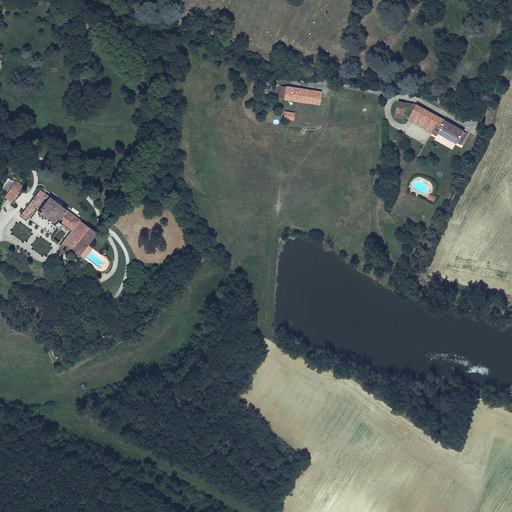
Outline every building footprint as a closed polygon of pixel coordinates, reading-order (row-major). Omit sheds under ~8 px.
[(308,90),(280,86),(278,99),(306,103),(308,90)] [(317,104),(319,92),(308,90),(306,103),(317,104)] [(397,101),(394,117),(396,117),(395,121),(401,122),(403,107),(412,110),(415,105),(412,104),(397,101)] [(407,120),(432,133),(435,127),(417,117),(418,114),(415,112),(418,107),(418,106),(416,105),(415,105),(412,110),(407,120)] [(457,143),(464,131),(430,112),(418,107),(415,112),(418,114),(417,117),(435,127),(432,133),(437,136),(439,134),(457,143)] [(293,114),(284,112),(282,119),(292,120),(293,114)] [(7,181),(4,186),(0,193),(0,199),(6,204),(17,188),(7,181)] [(20,222),(30,210),(49,223),(47,226),(54,230),(57,226),(67,233),(56,248),(74,261),(76,258),(84,247),(93,235),(34,192),(15,218),(20,222)] [(84,247),(76,258),(81,262),(82,260),(87,255),(89,251),(84,247)] [(100,259),(89,251),(87,255),(101,265),(96,271),(82,260),(81,262),(89,268),(91,273),(94,275),(98,277),(102,277),(105,275),(107,272),(108,269),(108,264),(105,261),(100,259)]
